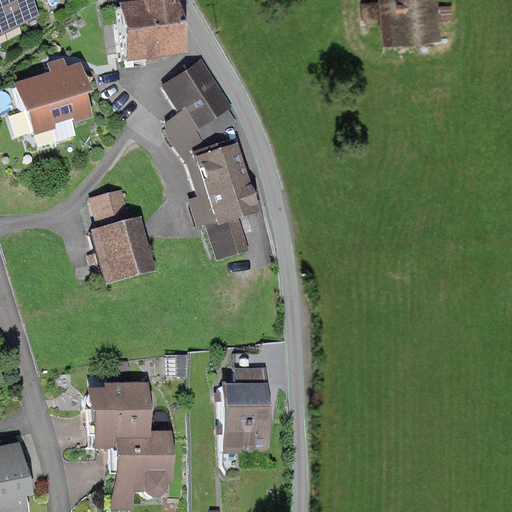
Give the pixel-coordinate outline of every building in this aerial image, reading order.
[(0,0),(0,38),(32,23),(21,0),(0,0)] [(173,55),(165,0),(135,0),(136,6),(111,9),(118,63),(173,55)] [(438,38),(434,0),(380,0),(384,42),(438,38)] [(161,128),(187,167),(216,263),(247,254),(237,223),(254,218),(219,131),(235,118),(200,61),(161,88),(181,111),(161,128)] [(49,81),(9,91),(22,144),(87,128),(74,76),(66,78),(63,66),(46,70),(49,81)] [(136,228),(90,242),(106,294),(152,280),(136,228)] [(233,394),(221,394),(222,443),(267,442),(265,376),(233,377),(233,394)] [(140,388),(82,390),(84,456),(105,455),(104,445),(142,443),(142,436),(140,388)] [(142,436),(142,443),(104,445),(105,455),(106,511),(129,511),(129,496),(136,496),(136,503),(159,502),(159,492),(168,492),(166,435),(142,436)] [(22,511),(11,456),(0,458),(0,511),(22,511)]
